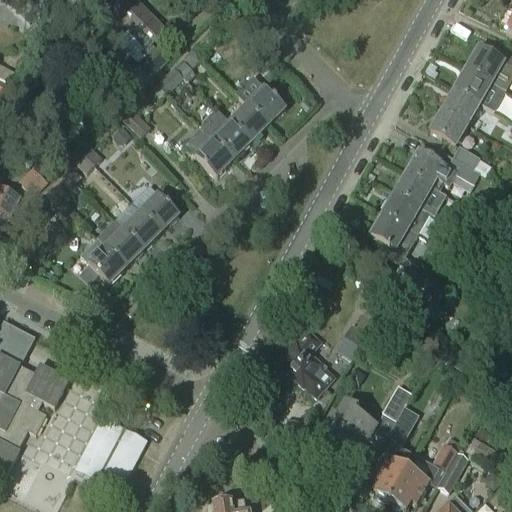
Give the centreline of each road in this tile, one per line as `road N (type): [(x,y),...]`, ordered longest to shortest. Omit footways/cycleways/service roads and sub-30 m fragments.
road 1 (residential): [(339,94),(97,346)]
road 2 (tertiary): [(210,404),(372,112)]
road 3 (residential): [(313,511),(210,404)]
road 4 (tertiary): [(372,112),(434,0)]
road 5 (residential): [(97,346),(210,404)]
road 6 (tertiary): [(150,511),(210,404)]
